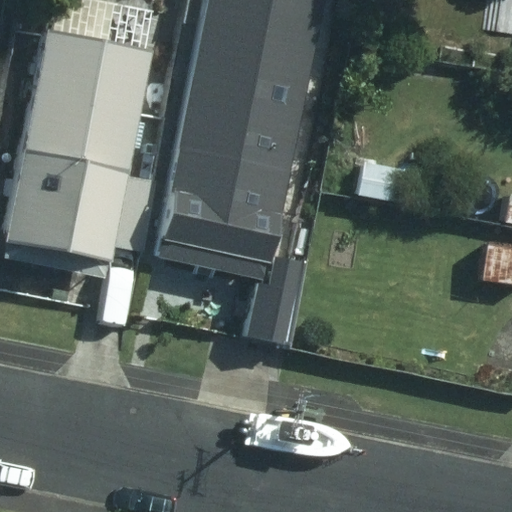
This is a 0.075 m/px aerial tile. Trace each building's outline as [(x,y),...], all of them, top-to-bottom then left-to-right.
[(148,51),(41,29),(0,238),(0,243),(7,245),(5,259),(96,277),(100,261),(106,261),(148,51)] [(251,79),(188,68),(152,256),(225,270),(213,334),(281,348),(308,204),(278,199),(295,110),(247,100),(251,79)] [(155,188),(124,182),(111,248),(143,253),(155,188)] [(511,194),(507,193),(503,223),(511,223),(511,194)] [(511,285),(511,248),(482,243),(475,279),(511,285)]
